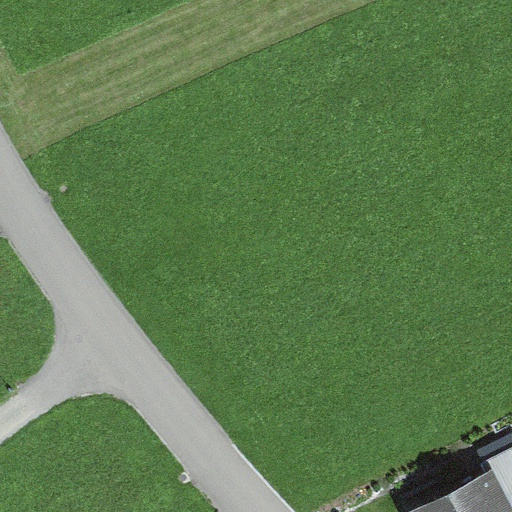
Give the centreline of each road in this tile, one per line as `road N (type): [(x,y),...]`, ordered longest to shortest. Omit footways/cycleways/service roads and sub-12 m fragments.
road 1 (unclassified): [(258,511),(115,340),(0,176)]
road 2 (track): [(115,340),(0,425)]
